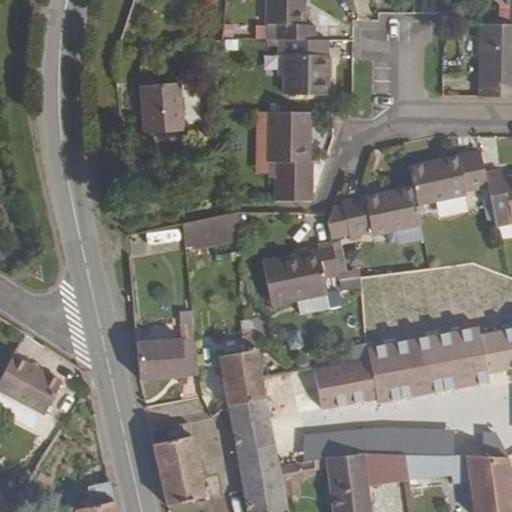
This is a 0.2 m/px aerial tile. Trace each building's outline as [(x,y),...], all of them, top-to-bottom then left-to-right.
[(279,36),(307,35),(307,17),(296,18),(296,0),(256,0),(257,18),(267,18),(267,36),(279,36)] [(490,0),(490,16),(502,16),(501,0),(490,0)] [(511,15),(511,0),(501,0),(502,16),(511,15)] [(472,90),(511,89),(511,15),(502,16),(490,16),(472,16),(472,90)] [(280,91),(323,90),(322,35),(307,35),(279,36),(280,91)] [(138,131),(175,127),(172,81),(135,84),(138,131)] [(272,197),(308,195),(307,155),(301,155),(300,106),(261,107),(261,157),(270,157),(272,197)] [(480,160),(496,160),(495,138),(479,138),(480,160)] [(483,177),(481,168),(476,142),(404,158),(408,180),(412,197),(463,186),(462,183),(483,177)] [(492,218),(511,214),(511,168),(498,172),(497,165),(481,168),(483,177),(492,218)] [(130,211),(176,199),(171,178),(126,190),(130,211)] [(416,218),(417,218),(412,197),(408,180),(339,198),(346,230),(368,224),(370,228),(385,225),(388,236),(391,235),(397,239),(419,234),(416,218)] [(240,264),(232,208),(177,221),(185,273),(240,264)] [(272,300),(325,285),(321,270),(335,266),(328,233),(312,238),(314,244),(261,258),(272,300)] [(351,268),(354,286),(401,280),(398,263),(351,268)] [(511,304),(473,312),(477,331),(511,322),(511,304)] [(511,322),(477,331),(364,353),(334,359),(338,379),(342,405),(372,400),(393,397),(392,388),(407,386),(408,394),(422,392),(420,383),(481,371),(484,386),(511,382),(511,322)] [(137,378),(183,374),(180,356),(177,335),(133,338),(135,372),(137,378)] [(244,511),(285,511),(276,465),(259,375),(254,349),(216,356),(244,511)] [(7,358),(0,372),(0,395),(40,415),(57,382),(7,358)] [(259,375),(276,465),(312,459),(298,386),(338,379),(334,359),(259,375)] [(191,499),(200,496),(187,433),(150,440),(164,506),(191,499)] [(487,453),(502,455),(500,440),(485,442),(487,453)] [(404,474),(399,451),(372,450),(367,451),(322,457),(329,511),(366,511),(362,480),(404,474)] [(425,471),(423,451),(399,451),(404,474),(425,471)] [(511,505),(511,487),(508,456),(502,455),(487,453),(434,451),(423,451),(425,471),(449,468),(450,477),(469,474),(474,511),(511,505)] [(112,511),(106,482),(81,488),(83,503),(76,504),(78,509),(69,511),(112,511)]
